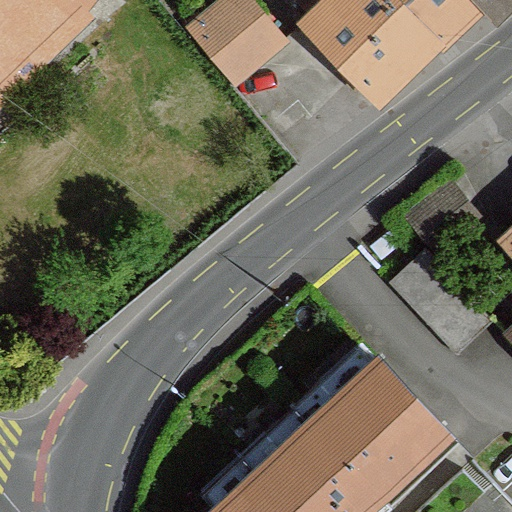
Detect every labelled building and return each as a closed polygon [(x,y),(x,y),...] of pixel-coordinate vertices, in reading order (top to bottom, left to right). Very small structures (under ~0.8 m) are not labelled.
[(0,0),(0,115),(114,4),(111,0),(0,0)] [(272,0),(215,0),(194,19),(246,77),(300,30),(272,0)] [(509,26),(511,23),(511,0),(331,0),(316,17),(400,98),(493,14),(509,26)] [(451,180),(411,212),(441,249),(481,217),(451,180)] [(381,354),(210,511),(351,511),(446,424),(381,354)]
